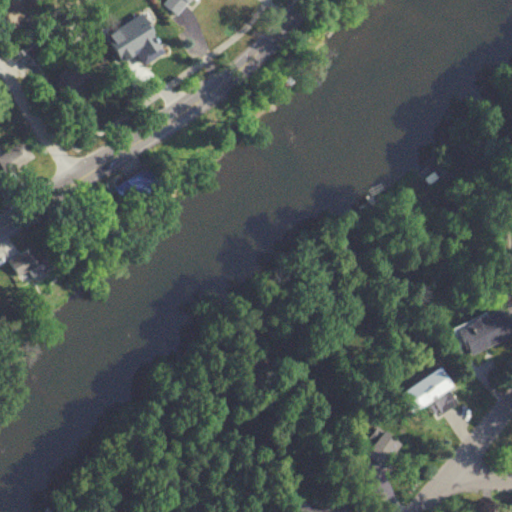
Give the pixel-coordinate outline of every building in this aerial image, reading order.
[(186,0),(161,0),(158,4),(175,16),(186,0)] [(28,60),(33,65),(40,58),(43,61),(49,55),(42,48),(28,60)] [(88,85),(82,69),(49,81),(55,96),(88,85)] [(109,189),(120,205),(148,185),(141,174),(137,177),(133,171),(109,189)] [(36,266),(25,247),(1,261),(13,280),(36,266)] [(450,326),(461,355),(511,336),(500,307),(450,326)] [(406,413),(425,401),(433,415),(450,405),(428,371),(393,393),(406,413)] [(349,465),(367,481),(396,448),(378,433),(349,465)]
